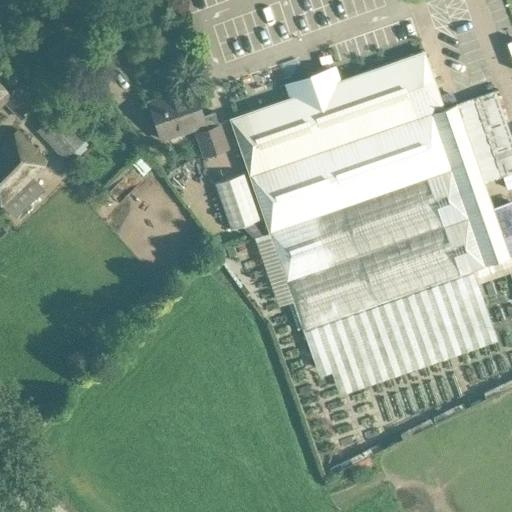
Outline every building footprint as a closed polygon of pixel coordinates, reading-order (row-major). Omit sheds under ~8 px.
[(289,97),(229,117),(319,376),(337,425),(511,363),(511,339),(490,278),(511,271),(511,199),(494,206),(458,103),(444,108),(424,50),(339,79),(336,71),(287,88),(289,97)] [(0,104),(6,100),(21,117),(26,112),(31,117),(34,114),(30,110),(33,107),(15,88),(9,94),(0,83),(0,104)] [(148,101),(155,120),(161,139),(197,127),(199,131),(194,132),(202,156),(227,148),(214,112),(202,116),(192,86),(175,92),(176,95),(150,104),(149,101),(148,101)] [(37,130),(63,159),(86,138),(60,109),(37,130)] [(43,164),(16,138),(0,153),(0,204),(6,211),(10,214),(24,200),(40,184),(31,176),(43,164)] [(0,511),(65,511),(32,473),(0,500),(0,511)]
